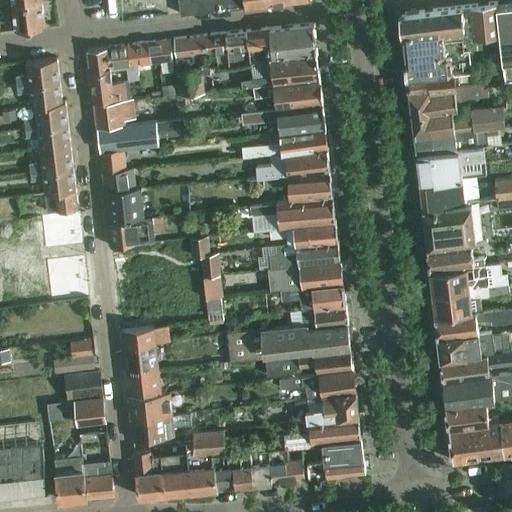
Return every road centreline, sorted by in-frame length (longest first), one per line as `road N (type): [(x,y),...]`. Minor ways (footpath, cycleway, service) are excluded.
road 1 (residential): [(410,489),(364,7)]
road 2 (residential): [(125,511),(76,37)]
road 3 (residential): [(76,37),(364,7)]
road 4 (tertiary): [(410,489),(240,511)]
